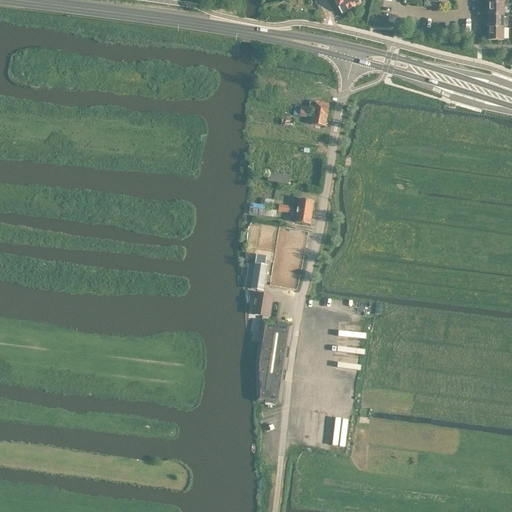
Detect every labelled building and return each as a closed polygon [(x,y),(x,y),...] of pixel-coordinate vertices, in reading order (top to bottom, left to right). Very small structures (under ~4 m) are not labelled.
[(334,0),(341,12),(347,8),(347,9),(354,5),(353,5),(359,1),(358,0),(334,0)] [(488,3),(488,15),(503,15),(503,3),(488,3)] [(487,27),(503,27),(503,15),(488,15),(487,27)] [(487,39),(503,39),(503,27),(487,27),(487,39)] [(283,85),(285,75),(271,73),(269,83),(283,85)] [(317,93),(302,91),(301,99),(305,99),(304,110),(326,113),(328,101),(316,100),(317,93)] [(325,124),(326,113),(304,110),(302,121),(298,120),(297,128),(313,130),(314,123),(325,124)] [(285,111),(284,119),(296,120),(297,112),(285,111)] [(266,138),(289,141),(291,129),(267,126),(266,138)] [(267,179),(287,182),(289,174),(269,171),(267,179)] [(292,195),(294,185),(278,182),(277,193),(292,195)] [(278,205),(311,211),(313,199),(298,196),(297,203),(291,202),(290,205),(279,203),(278,205)] [(248,213),(266,215),(267,204),(246,202),(244,212),(248,213)] [(294,220),(309,223),(311,211),(278,205),(277,209),(289,211),(289,213),(295,215),(294,220)] [(251,287),(263,289),(267,265),(255,263),(251,287)] [(262,315),(255,365),(255,401),(280,404),(292,324),(267,320),(270,295),(252,292),(251,299),(254,300),(252,314),(262,315)] [(344,343),(366,347),(367,341),(345,337),(344,343)]
